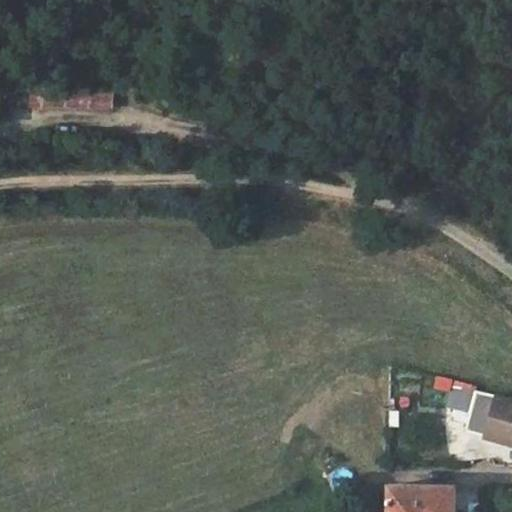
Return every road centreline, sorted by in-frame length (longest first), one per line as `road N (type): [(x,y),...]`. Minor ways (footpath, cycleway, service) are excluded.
road 1 (track): [(363,197),(273,180),(0,183)]
road 2 (residential): [(511,273),(430,219),(363,197)]
